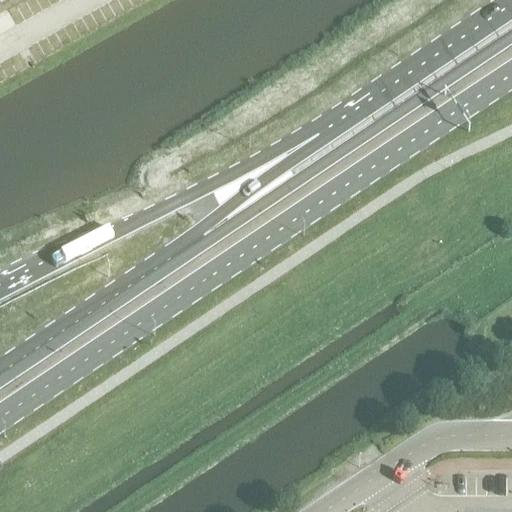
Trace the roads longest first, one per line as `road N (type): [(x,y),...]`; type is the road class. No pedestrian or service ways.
road 1 (primary): [(0,419),(511,68)]
road 2 (trunk): [(511,10),(334,129),(41,347)]
road 3 (primary): [(511,36),(41,347)]
road 4 (unclassified): [(511,438),(439,441),(329,511)]
